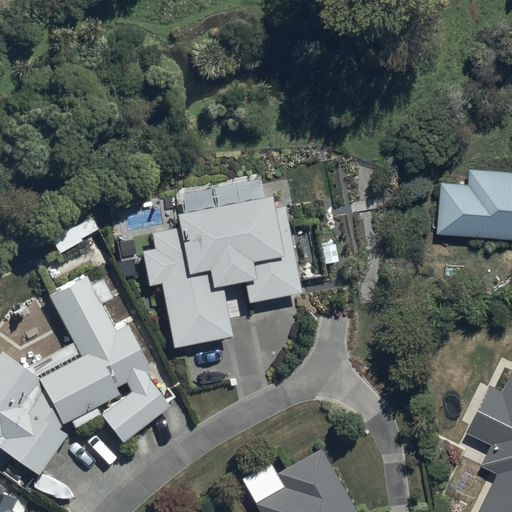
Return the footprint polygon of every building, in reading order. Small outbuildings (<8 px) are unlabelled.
[(470,182),(441,180),(438,232),(511,236),(511,169),(471,167),(470,182)] [(146,283),(159,281),(170,346),(230,335),(221,283),(242,280),(245,300),(299,290),(282,202),(270,204),(268,192),(262,193),(258,174),(175,189),(179,211),(174,212),(177,226),(150,231),(153,247),(139,249),(146,283)] [(96,228),(89,216),(49,237),(57,252),(81,239),(80,237),(96,228)] [(84,273),(47,293),(72,340),(23,366),(0,349),(0,448),(4,451),(0,455),(0,468),(24,486),(34,472),(36,473),(65,433),(58,428),(62,422),(68,418),(72,426),(98,412),(120,440),(167,406),(144,370),(149,367),(125,323),(114,329),(99,301),(111,295),(101,276),(89,283),(84,273)] [(482,463),(498,470),(477,511),(511,511),(511,369),(503,389),(490,383),(467,431),(492,443),(482,463)] [(370,511),(356,511),(319,446),(274,472),(268,461),(239,478),(258,511),(375,511),(374,510),(370,511)] [(0,511),(16,511),(9,509),(15,496),(0,488),(0,511)]
